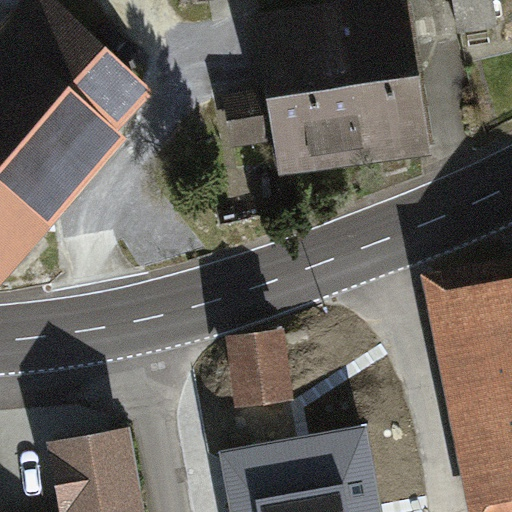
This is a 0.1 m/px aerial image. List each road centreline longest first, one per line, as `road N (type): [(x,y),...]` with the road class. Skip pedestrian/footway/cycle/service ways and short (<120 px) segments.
road 1 (tertiary): [(116,324),(481,205),(511,185)]
road 2 (residential): [(116,324),(152,421),(168,511)]
